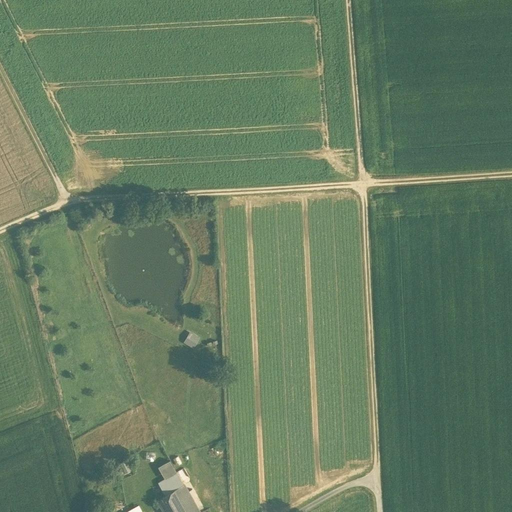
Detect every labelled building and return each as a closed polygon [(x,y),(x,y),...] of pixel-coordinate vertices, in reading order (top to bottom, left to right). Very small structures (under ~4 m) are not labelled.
[(184,342),(194,348),(201,337),(191,331),(184,342)] [(174,458),(177,465),(182,463),(179,456),(174,458)] [(120,467),(123,474),(132,469),(129,463),(120,467)] [(165,496),(185,485),(178,474),(158,485),(165,496)] [(164,511),(199,511),(185,485),(165,496),(158,500),(164,511)]
